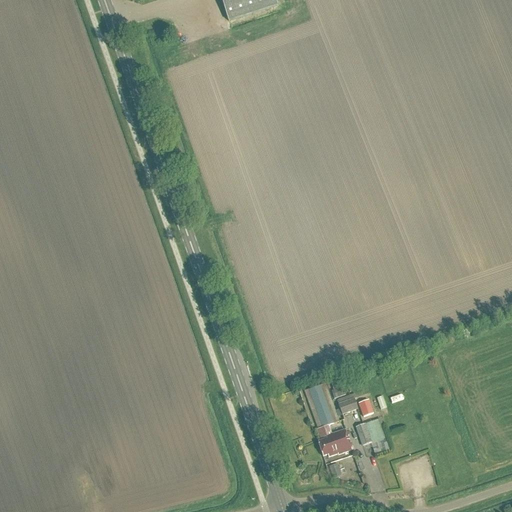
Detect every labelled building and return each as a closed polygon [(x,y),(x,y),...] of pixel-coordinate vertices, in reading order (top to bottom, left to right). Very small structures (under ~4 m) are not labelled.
[(221,0),(229,23),(278,7),(275,0),(221,0)] [(329,381),(333,391),(331,392),(334,400),(346,396),(343,388),(344,387),(340,377),(329,381)] [(318,430),(322,442),(317,444),(323,459),(327,457),(328,459),(338,456),(338,457),(352,452),(345,432),(333,436),(329,426),(339,422),(326,385),(304,393),(318,430)] [(383,397),(377,399),(381,411),(386,409),(383,397)] [(354,400),(338,405),(342,417),(358,411),(354,400)] [(370,405),(360,409),(363,419),(373,415),(370,405)] [(376,422),(355,429),(362,448),(383,441),(376,422)] [(329,468),(333,479),(341,476),(337,465),(329,468)] [(427,492),(434,491),(432,480),(426,481),(427,492)]
